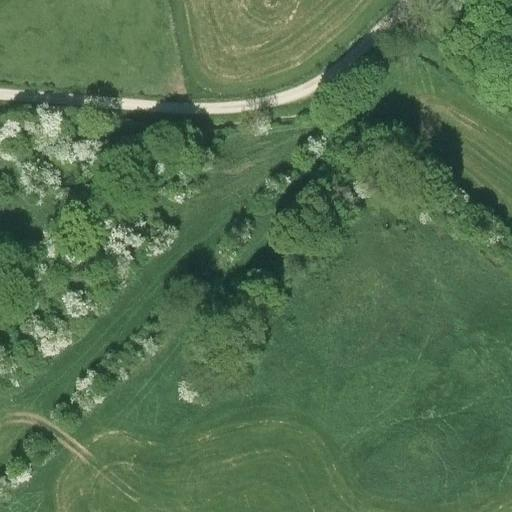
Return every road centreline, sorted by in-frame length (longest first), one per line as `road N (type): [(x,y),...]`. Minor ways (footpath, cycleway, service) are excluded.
road 1 (track): [(0,94),(189,107),(267,100),(310,87),(414,0)]
road 2 (track): [(511,92),(401,14)]
